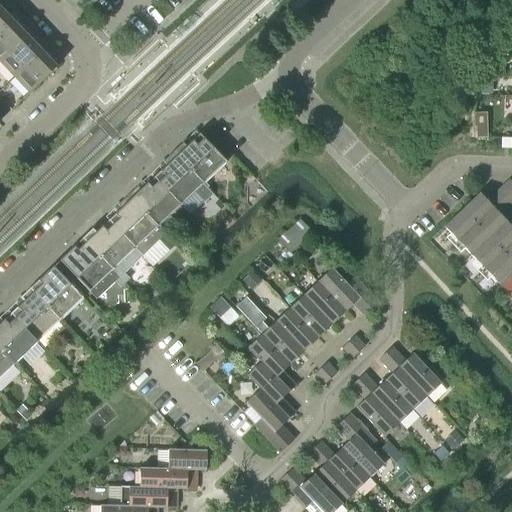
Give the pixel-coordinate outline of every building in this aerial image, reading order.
[(307,0),(293,0),(290,4),(296,10),(307,0)] [(0,30),(10,21),(0,10),(0,30)] [(0,30),(0,61),(25,37),(10,21),(0,30)] [(0,61),(0,64),(13,78),(40,53),(25,37),(0,61)] [(13,78),(29,94),(55,69),(40,53),(13,78)] [(493,66),(493,76),(503,77),(504,66),(493,66)] [(480,80),(479,95),(492,95),(492,80),(480,80)] [(0,92),(13,108),(22,100),(8,84),(0,91),(0,92)] [(0,99),(0,117),(2,120),(11,111),(0,99)] [(487,125),(474,125),(474,138),(487,138),(487,125)] [(182,144),(172,154),(207,189),(209,187),(205,183),(226,163),(199,135),(186,148),(182,144)] [(501,148),(511,149),(511,139),(501,139),(501,148)] [(207,189),(172,154),(163,163),(167,167),(153,179),(180,207),(194,193),(204,204),(212,196),(207,189)] [(137,187),(127,197),(161,232),(163,230),(159,226),(180,207),(153,179),(141,191),(137,187)] [(443,228),(501,288),(511,277),(511,229),(498,215),(511,201),(511,182),(509,180),(486,202),(478,194),(443,228)] [(121,209),(108,222),(141,257),(164,235),(161,232),(127,197),(118,205),(121,209)] [(93,229),(82,240),(124,284),(129,279),(124,273),(141,257),(108,222),(96,233),(93,229)] [(279,242),(290,254),(312,234),(306,227),(301,222),(279,242)] [(82,240),(60,261),(97,300),(115,282),(121,288),(124,284),(82,240)] [(53,267),(30,289),(64,325),(66,323),(62,319),(83,299),(53,267)] [(332,269),(317,283),(345,313),(353,305),(366,319),(380,306),(354,278),(347,285),(332,269)] [(252,272),(242,281),(250,290),(260,281),(252,272)] [(317,283),(303,296),(331,326),(345,313),(317,283)] [(24,303),(11,315),(37,343),(59,323),(63,327),(64,325),(30,289),(20,299),(24,303)] [(303,296),(289,309),(317,339),(331,326),(303,296)] [(212,307),(209,308),(218,318),(230,308),(220,298),(212,307)] [(289,309),(275,322),(304,352),(317,339),(289,309)] [(0,347),(19,368),(21,366),(17,362),(37,343),(11,315),(0,324),(0,347)] [(275,322),(261,336),(290,365),(304,352),(275,322)] [(261,336),(247,349),(260,363),(274,378),(275,378),(289,392),(295,386),(282,372),(290,365),(261,336)] [(354,338),(348,343),(358,353),(364,348),(354,338)] [(358,353),(348,343),(342,349),(352,359),(358,353)] [(216,345),(209,352),(219,363),(227,356),(221,350),(216,345)] [(0,378),(13,366),(17,370),(19,368),(0,347),(0,378)] [(391,348),(385,354),(426,398),(440,384),(412,355),(405,362),(391,348)] [(392,374),(384,381),(412,411),(426,398),(385,354),(379,360),(392,374)] [(260,363),(247,376),(288,420),(295,413),(281,400),(289,392),(275,378),(274,378),(260,363)] [(326,364),(320,369),(330,380),(336,374),(326,364)] [(330,380),(320,369),(314,375),(324,385),(330,380)] [(363,375),(357,381),(399,424),(412,411),(384,381),(377,388),(363,375)] [(288,420),(247,376),(260,390),(246,403),(261,419),(254,426),(280,454),(294,441),(281,427),(288,420)] [(399,424),(357,381),(351,387),(364,400),(356,408),(384,438),(399,424)] [(22,405),(17,410),(27,421),(32,415),(22,405)] [(157,413),(150,420),(156,426),(163,419),(157,413)] [(349,442),(342,449),(369,478),(384,465),(369,449),(376,443),(349,415),(336,428),(349,442)] [(478,417),(473,422),(479,428),(484,423),(478,417)] [(455,431),(445,440),(454,450),(463,441),(455,431)] [(321,442),(314,448),(356,491),(369,478),(342,449),(334,456),(321,442)] [(382,448),(381,449),(394,464),(402,456),(389,442),(382,448)] [(442,447),(433,454),(441,462),(449,454),(442,447)] [(117,449),(117,457),(126,458),(126,448),(118,448),(117,448),(117,449)] [(321,468),(314,475),(342,505),(356,491),(314,448),(308,454),(321,468)] [(169,450),(168,469),(168,470),(187,470),(186,490),(196,491),(197,471),(206,472),(206,452),(169,450)] [(140,468),(140,487),(149,488),(167,489),(166,508),(177,509),(177,490),(186,490),(187,470),(168,470),(168,469),(140,468)] [(334,511),(342,505),(314,475),(306,482),(293,468),(279,481),(306,509),(312,503),(320,511),(334,511)] [(75,487),(75,496),(79,496),(84,492),(84,487),(75,487)] [(121,487),(120,506),(128,507),(147,508),(147,511),(157,511),(157,508),(166,508),(167,489),(149,488),(140,487),(121,487)]
